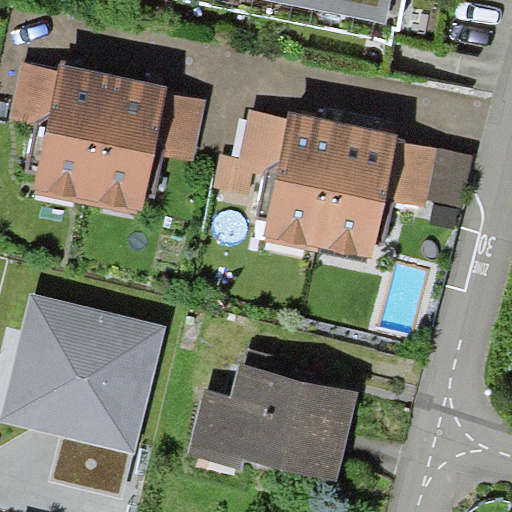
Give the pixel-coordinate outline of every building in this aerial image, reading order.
[(394,0),(336,0),(392,11),(394,0)] [(163,63),(59,44),(56,57),(22,51),(12,104),(46,111),(35,169),(139,189),(148,140),(194,149),(206,86),(160,78),(163,63)] [(397,114),(304,97),(288,94),(286,105),(250,98),(238,157),(275,164),(265,216),(374,236),(383,186),(460,201),(471,143),(394,128),(397,114)] [(162,322),(28,290),(0,406),(0,418),(132,450),(162,322)] [(352,377),(239,350),(232,382),(205,376),(191,438),(241,450),(244,439),(333,459),(352,377)]
